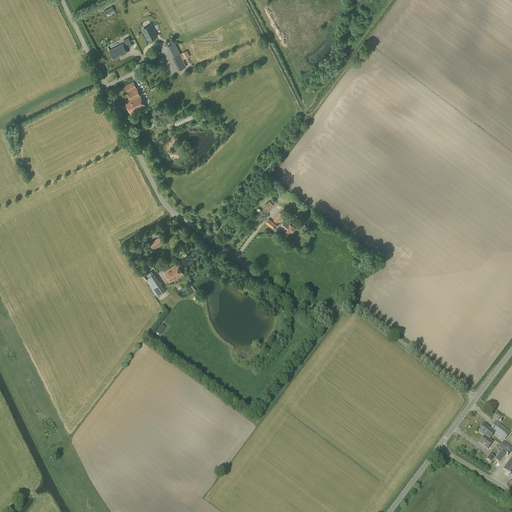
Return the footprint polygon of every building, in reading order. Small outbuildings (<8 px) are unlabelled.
[(149,41),(156,37),(150,25),(143,29),(149,41)] [(175,43),(167,46),(169,51),(177,47),(175,43)] [(111,54),(115,62),(128,56),(124,47),(111,54)] [(179,52),(177,47),(169,51),(171,55),(179,52)] [(186,67),(183,60),(180,54),(179,52),(171,55),(178,71),(186,67)] [(136,110),(145,106),(133,82),(124,86),(131,101),(129,102),(129,103),(126,104),(130,112),(135,109),(136,110)] [(267,215),(274,205),(269,201),(262,211),(267,215)] [(277,223),(283,215),(279,212),(273,220),(277,223)] [(273,229),(277,225),(269,218),(265,223),(273,229)] [(288,233),(289,231),(292,233),(296,229),(293,226),(285,220),(279,226),(288,233)] [(152,249),(163,241),(160,237),(149,244),(150,245),(151,247),(149,248),(150,249),(152,248),(152,249)] [(170,282),(182,274),(176,264),(164,272),(170,282)] [(148,278),(143,271),(139,272),(145,281),(146,280),(157,296),(166,291),(154,273),(148,278)] [(201,301),(202,299),(197,294),(192,299),(196,302),(199,299),(201,301)] [(498,421),(501,417),(496,413),(493,417),(498,421)] [(489,439),(494,432),(504,441),(510,433),(496,421),(490,428),(484,424),(478,431),(485,436),(489,439)] [(493,442),(489,439),(485,436),(479,443),(487,449),(493,442)] [(509,455),(511,450),(511,447),(504,441),(499,448),(509,455)] [(499,463),(502,459),(506,454),(501,450),(498,455),(495,459),(499,463)] [(487,459),(489,461),(491,462),(495,457),(491,454),(487,459)] [(511,475),(511,456),(503,469),(511,475)]
